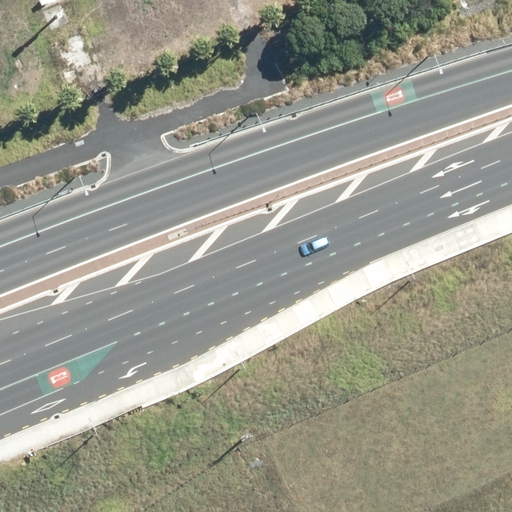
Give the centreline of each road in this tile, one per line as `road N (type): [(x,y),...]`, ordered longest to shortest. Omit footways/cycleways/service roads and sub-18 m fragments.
road 1 (trunk): [(0,255),(156,191),(511,66)]
road 2 (trunk): [(314,233),(0,398)]
road 3 (trunk): [(314,233),(0,361)]
road 4 (trunk): [(511,159),(314,233)]
